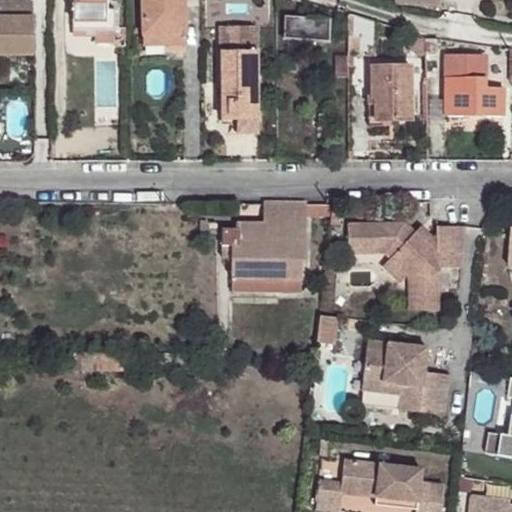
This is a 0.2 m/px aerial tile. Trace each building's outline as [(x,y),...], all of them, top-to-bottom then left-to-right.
[(73,0),(73,30),(114,30),(115,10),(107,10),(107,0),(73,0)] [(141,0),(142,36),(182,35),(186,35),(184,0),(141,0)] [(33,55),(32,2),(0,2),(0,48),(12,48),(12,55),(33,55)] [(375,22),(348,14),(348,34),(359,34),(359,49),(375,49),(375,22)] [(328,19),(284,17),(283,39),(327,42),(328,19)] [(220,28),(221,52),(257,51),(256,28),(220,28)] [(114,30),(73,30),(73,36),(96,36),(96,43),(114,43),(114,30)] [(359,34),(348,34),(348,49),(359,49),(359,34)] [(182,35),(142,36),(143,46),(182,45),(182,35)] [(423,55),(423,40),(409,39),(409,52),(415,52),(415,56),(423,55)] [(437,55),(438,40),(424,40),(425,55),(437,55)] [(221,52),(221,120),(236,120),(236,130),(257,130),(257,51),(221,52)] [(485,88),(485,56),(445,56),(444,116),(503,117),(503,89),(485,88)] [(334,64),(335,74),(347,74),(347,64),(334,64)] [(410,67),(371,67),(371,103),(375,103),(375,122),(410,121),(410,67)] [(305,205),(264,204),(264,226),(237,226),(237,232),(223,232),(223,259),(233,259),(233,294),(302,294),(302,261),(305,261),(305,216),(305,205)] [(305,205),(305,216),(329,217),(329,205),(305,205)] [(341,205),(332,205),(330,225),(338,224),(341,205)] [(216,223),(201,223),(201,235),(216,235),(216,223)] [(462,268),(466,227),(436,228),(437,235),(427,245),(406,224),(348,225),(348,246),(357,255),(385,254),(408,276),(416,276),(416,293),(439,292),(438,269),(462,268)] [(421,229),(416,234),(427,245),(432,240),(421,229)] [(357,255),(348,246),(348,255),(357,255)] [(408,276),(392,260),(384,268),(400,284),(408,276)] [(416,276),(408,276),(409,312),(439,311),(439,292),(416,293),(416,276)] [(338,319),(320,317),(317,341),(335,343),(338,319)] [(399,410),(443,416),(448,378),(423,375),(426,358),(411,357),(412,347),(368,341),(363,380),(402,385),(399,410)] [(427,349),(412,347),(411,357),(426,358),(427,349)] [(126,355),(71,354),(71,371),(125,372),(126,355)] [(182,355),(153,355),(153,368),(182,368),(182,355)] [(511,379),(508,398),(511,398),(511,427),(510,438),(490,434),(487,454),(511,457),(511,379)] [(402,385),(363,380),(362,390),(401,395),(402,385)] [(320,456),(327,457),(328,442),(321,442),(320,456)] [(414,511),(440,511),(443,485),(419,483),(420,470),(343,462),(340,485),(340,494),(374,498),(416,502),(415,510),(414,511)] [(337,511),(340,494),(340,485),(319,483),(316,511),(324,511),(337,511)] [(511,511),(511,506),(510,507),(510,502),(472,497),(470,511),(511,511)] [(416,502),(374,498),(374,506),(415,510),(416,502)]
